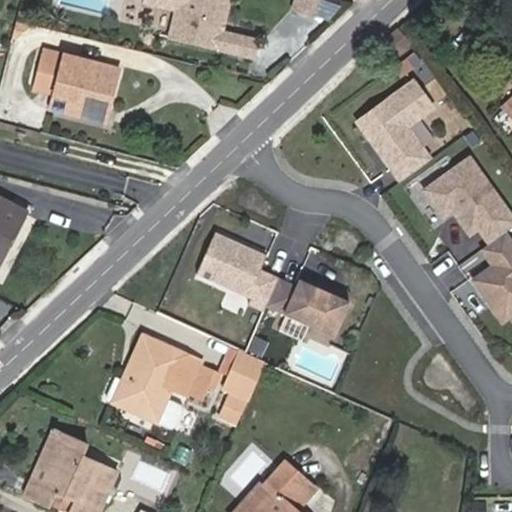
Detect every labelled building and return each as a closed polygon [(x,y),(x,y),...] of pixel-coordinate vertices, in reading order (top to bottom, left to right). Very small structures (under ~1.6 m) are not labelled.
[(223,34),(232,0),(146,0),(146,3),(178,11),(171,39),(254,60),(258,43),(223,34)] [(315,1),(310,0),(294,0),(290,15),(310,20),(315,1)] [(317,0),(313,15),(331,21),(337,4),(324,0),(317,0)] [(85,103),(116,111),(126,71),(52,51),(42,88),(62,94),(58,111),(81,118),(85,103)] [(397,183),(432,158),(409,127),(435,107),(411,75),(350,120),(397,183)] [(112,126),(116,111),(85,103),(81,118),(112,126)] [(511,218),(469,160),(424,193),(443,220),(453,213),(471,237),(479,231),(490,246),(506,235),(511,230),(511,218)] [(0,247),(1,246),(8,249),(25,216),(0,203),(0,247)] [(490,246),(482,252),(494,268),(474,283),(505,325),(511,319),(511,243),(506,235),(490,246)] [(297,289),(278,281),(266,309),(334,339),(349,305),(300,283),(297,289)] [(253,338),(246,354),(265,362),(272,346),(253,338)] [(143,339),(128,371),(134,374),(120,410),(168,432),(174,430),(180,415),(178,409),(165,403),(170,393),(185,399),(186,396),(202,403),(214,376),(143,339)] [(244,358),(239,356),(227,384),(251,395),(261,372),(263,367),(244,358)] [(134,374),(128,371),(112,406),(120,410),(134,374)] [(249,401),(251,395),(227,384),(224,391),(249,401)] [(52,435),(31,480),(50,488),(70,444),(52,435)] [(99,511),(115,477),(81,461),(86,450),(70,444),(50,488),(31,480),(24,497),(50,509),(52,505),(58,493),(74,501),(69,511),(99,511)] [(81,461),(115,477),(120,466),(86,450),(81,461)] [(264,489),(263,490),(270,498),(257,511),(292,511),(311,490),(283,466),(264,489)] [(52,505),(67,511),(69,511),(74,501),(58,493),(52,505)]
